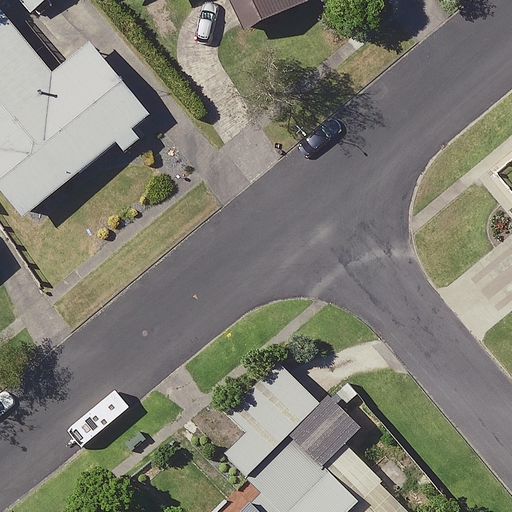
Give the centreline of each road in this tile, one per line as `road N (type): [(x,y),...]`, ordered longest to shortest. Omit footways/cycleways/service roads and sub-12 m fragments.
road 1 (residential): [(308,206),(0,453)]
road 2 (residential): [(511,437),(308,206)]
road 3 (residential): [(511,32),(308,206)]
